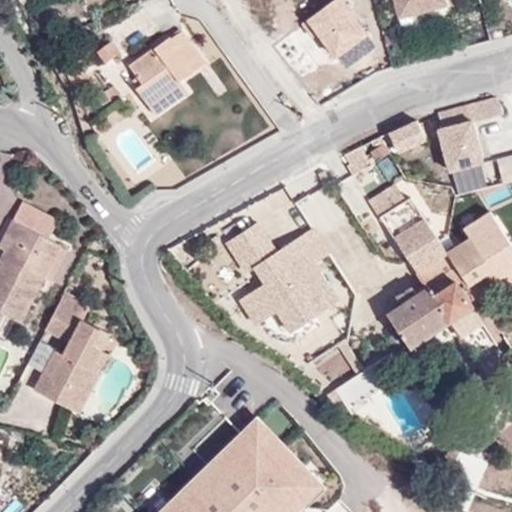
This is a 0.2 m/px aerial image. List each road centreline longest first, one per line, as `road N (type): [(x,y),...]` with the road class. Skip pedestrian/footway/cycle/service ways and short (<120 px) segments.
road 1 (tertiary): [(142,241),(142,271),(168,321),(176,378),(171,394),(59,511)]
road 2 (track): [(172,339),(256,361),(320,422),(390,511)]
road 3 (tertiary): [(510,71),(397,104),(325,137)]
road 4 (tertiary): [(304,147),(142,241)]
road 5 (residential): [(304,147),(207,0)]
road 6 (residential): [(325,137),(228,0)]
road 7 (residential): [(142,241),(28,126)]
